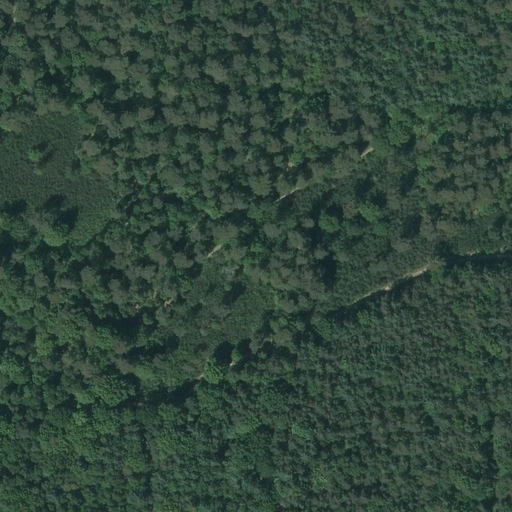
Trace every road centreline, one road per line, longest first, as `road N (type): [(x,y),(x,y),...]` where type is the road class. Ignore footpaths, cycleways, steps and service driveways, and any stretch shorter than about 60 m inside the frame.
road 1 (track): [(168,405),(205,378),(431,266),(511,254)]
road 2 (track): [(168,405),(67,407),(0,428)]
road 3 (track): [(274,511),(266,461),(244,436),(215,416),(168,405)]
